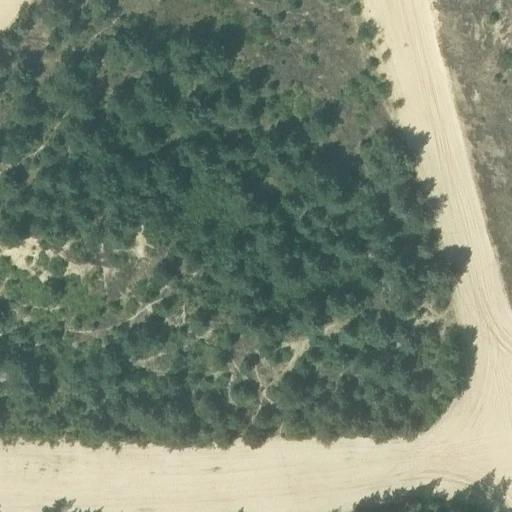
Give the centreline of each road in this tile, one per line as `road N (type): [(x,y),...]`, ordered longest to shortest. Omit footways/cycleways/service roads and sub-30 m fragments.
road 1 (track): [(0,497),(228,491),(511,448)]
road 2 (track): [(511,466),(410,0)]
